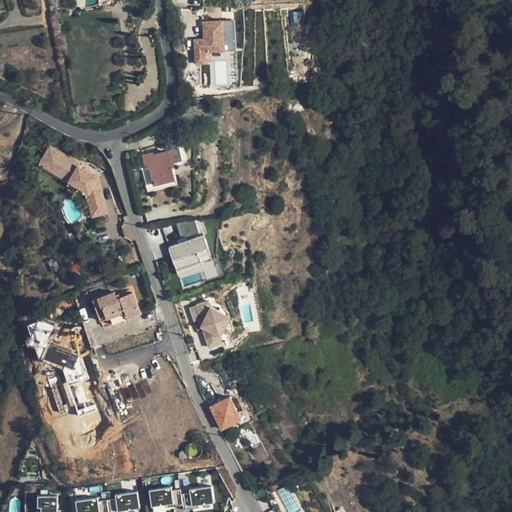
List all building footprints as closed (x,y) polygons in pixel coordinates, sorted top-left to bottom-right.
[(224,21),(204,22),(205,39),(206,52),(226,51),(224,21)] [(205,39),(195,40),(196,64),(206,64),(206,52),(205,39)] [(221,124),(221,97),(204,100),(204,108),(204,125),(221,124)] [(196,102),(185,103),(173,111),(175,115),(173,116),(181,131),(195,125),(204,125),(204,108),(199,109),(199,106),(197,107),(196,102)] [(57,151),(50,147),(39,165),(69,183),(71,180),(48,166),(57,151)] [(169,164),(173,163),(181,161),(178,148),(154,155),(153,152),(143,155),(146,168),(143,168),(147,185),(173,179),(169,164)] [(80,165),(57,151),(48,166),(71,180),(69,183),(88,195),(86,198),(92,218),(106,214),(98,184),(95,183),(97,180),(78,169),(80,165)] [(178,184),(176,179),(173,179),(147,185),(148,191),(178,184)] [(88,195),(69,183),(67,186),(86,198),(88,195)] [(201,234),(197,218),(180,223),(184,238),(193,235),(194,236),(201,234)] [(213,256),(205,233),(170,245),(180,274),(204,265),(202,260),(213,256)] [(106,284),(91,290),(102,325),(112,321),(113,323),(141,313),(133,292),(118,298),(115,292),(109,294),(106,284)] [(222,335),(233,315),(213,305),(211,300),(199,304),(200,305),(193,307),(197,319),(203,316),(205,321),(202,326),(204,327),(211,346),(225,341),(222,335)] [(222,428),(241,418),(230,397),(211,406),(222,428)] [(279,489),(290,511),(299,511),(303,510),(290,484),(279,489)] [(214,506),(212,487),(189,490),(189,494),(181,495),(182,505),(183,510),(214,506)] [(172,488),(149,491),(152,509),(182,505),(181,495),(180,490),(172,491),(172,488)] [(133,511),(140,511),(137,492),(114,496),(115,499),(107,501),(108,511),(133,511)] [(57,511),(58,498),(37,497),(37,509),(41,509),(40,511),(57,511)] [(98,499),(75,502),(77,511),(108,511),(107,501),(99,502),(98,499)]
